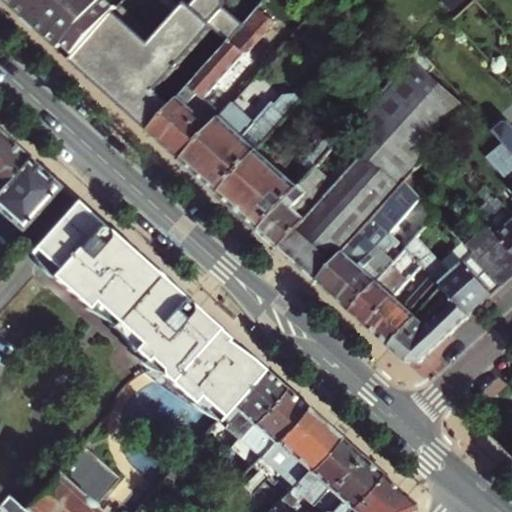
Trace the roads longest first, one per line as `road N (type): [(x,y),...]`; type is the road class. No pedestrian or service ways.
road 1 (secondary): [(0,67),(403,427)]
road 2 (residential): [(403,427),(511,329)]
